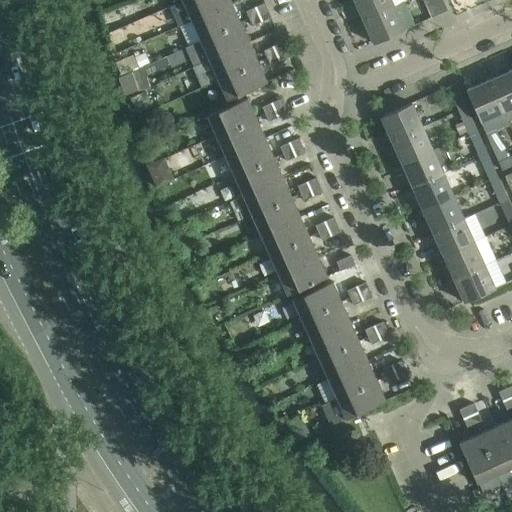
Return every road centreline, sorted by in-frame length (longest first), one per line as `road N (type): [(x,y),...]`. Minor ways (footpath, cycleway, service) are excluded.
road 1 (secondary): [(219,511),(106,319),(17,99)]
road 2 (residential): [(511,339),(463,357),(425,345),(332,143),(330,101)]
road 3 (secondary): [(0,243),(88,415),(153,511)]
road 4 (residential): [(330,101),(511,22)]
